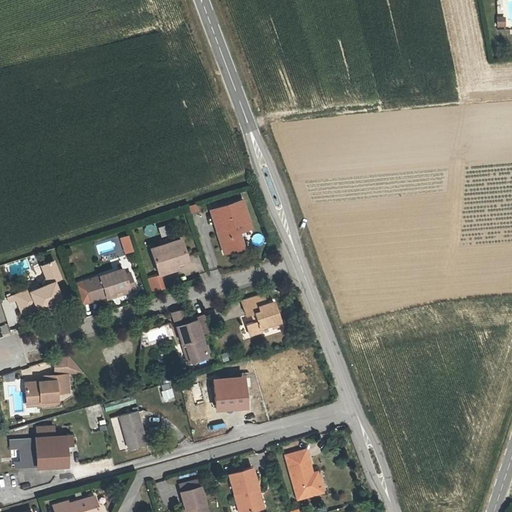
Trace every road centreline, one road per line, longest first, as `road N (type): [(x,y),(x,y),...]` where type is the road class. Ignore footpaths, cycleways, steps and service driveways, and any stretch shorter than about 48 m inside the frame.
road 1 (residential): [(7,499),(350,403)]
road 2 (residential): [(0,353),(298,262)]
road 3 (residential): [(126,511),(145,477),(354,414)]
road 4 (tertiary): [(298,262),(286,209),(243,116)]
road 5 (tertiary): [(243,116),(272,214),(298,262)]
road 6 (tertiary): [(350,403),(298,262)]
road 7 (tertiary): [(243,116),(200,0)]
